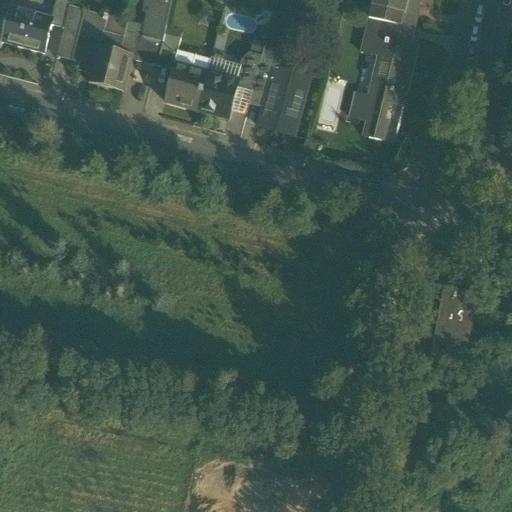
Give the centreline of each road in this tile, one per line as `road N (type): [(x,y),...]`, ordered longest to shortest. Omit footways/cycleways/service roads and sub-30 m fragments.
road 1 (residential): [(417,205),(0,97)]
road 2 (unclassified): [(417,205),(361,511)]
road 3 (residential): [(494,26),(446,93),(423,176)]
road 4 (tertiary): [(494,26),(485,104),(502,165)]
